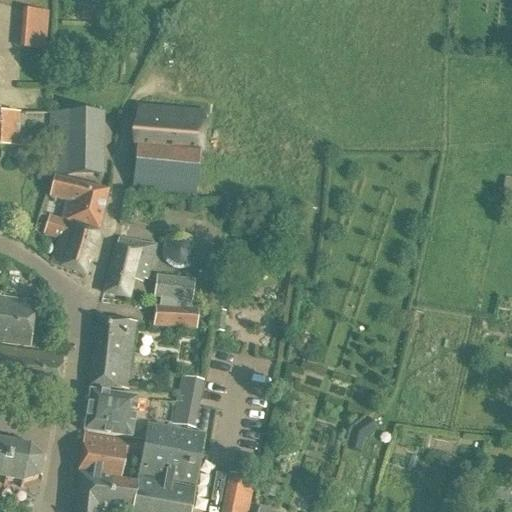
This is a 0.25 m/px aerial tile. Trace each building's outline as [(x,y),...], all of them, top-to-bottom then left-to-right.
[(45,51),(48,11),(21,10),(19,49),(45,51)] [(200,167),(205,112),(140,106),(131,190),(195,196),(198,167),(200,167)] [(0,148),(20,147),(18,113),(0,113),(0,148)] [(49,114),(47,175),(102,176),(104,115),(49,114)] [(511,200),(511,178),(505,177),(502,199),(511,200)] [(97,230),(107,192),(53,179),(48,198),(66,202),(61,221),(97,230)] [(85,277),(98,234),(48,217),(43,234),(58,240),(50,263),(59,267),(85,277)] [(160,251),(160,252),(160,253),(160,254),(160,255),(161,256),(161,257),(161,258),(161,259),(162,259),(162,260),(162,261),(163,261),(163,262),(164,263),(165,264),(166,265),(166,266),(167,266),(168,267),(169,267),(169,268),(170,268),(171,268),(171,269),(172,269),(173,269),(174,269),(175,270),(176,270),(177,270),(178,270),(179,270),(180,270),(181,269),(182,269),(183,269),(184,269),(185,268),(186,268),(187,267),(188,267),(188,266),(189,266),(189,265),(190,265),(190,264),(191,264),(191,263),(192,263),(192,262),(193,261),(194,260),(194,259),(194,258),(195,257),(195,256),(195,255),(195,254),(195,253),(195,252),(195,251),(195,250),(195,249),(195,248),(195,247),(194,246),(194,245),(193,244),(193,243),(192,242),(192,241),(191,241),(191,240),(190,240),(190,239),(189,239),(188,238),(187,237),(186,237),(185,236),(184,236),(183,235),(182,235),(181,235),(180,235),(179,235),(178,235),(177,235),(176,235),(175,235),(174,235),(173,235),(172,236),(171,236),(170,236),(170,237),(169,237),(168,237),(168,238),(167,238),(167,239),(166,239),(165,240),(164,241),(163,242),(163,243),(162,244),(162,245),(161,246),(161,247),(161,248),(160,249),(160,250),(160,251)] [(146,279),(155,246),(118,239),(103,294),(130,299),(134,277),(146,279)] [(190,310),(194,281),(156,276),(153,299),(157,299),(156,307),(190,310)] [(0,343),(29,347),(35,303),(0,298),(0,343)] [(156,307),(155,307),(152,328),(196,330),(197,319),(198,311),(190,310),(156,307)] [(225,312),(214,311),(212,333),(223,334),(225,312)] [(127,390),(135,324),(97,319),(89,385),(127,390)] [(307,351),(309,342),(307,338),(302,337),(298,339),(296,348),(298,352),(303,353),(307,351)] [(0,377),(59,386),(63,356),(0,347),(0,377)] [(204,381),(180,376),(169,427),(194,432),(204,381)] [(291,395),(293,384),(285,382),(283,394),(291,395)] [(86,412),(134,419),(137,399),(89,392),(86,412)] [(131,439),(134,419),(86,412),(83,432),(131,439)] [(346,450),(360,453),(364,439),(376,431),(368,419),(351,430),(346,450)] [(103,511),(190,511),(204,435),(146,425),(143,445),(84,434),(77,473),(75,499),(74,511),(98,511),(99,511),(103,511)] [(42,459),(29,448),(0,441),(0,479),(21,484),(38,478),(42,459)] [(449,470),(451,458),(429,454),(427,463),(437,465),(437,468),(449,470)] [(247,511),(254,480),(227,475),(219,511),(247,511)] [(276,489),(264,486),(261,496),(273,499),(276,489)]
